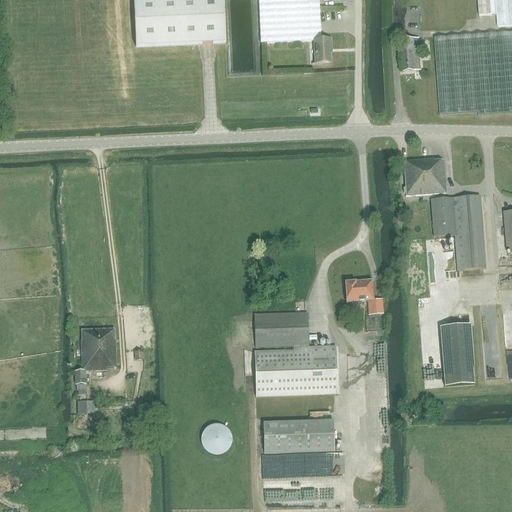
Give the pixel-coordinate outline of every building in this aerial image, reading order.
[(133,0),(136,49),(225,44),(223,0),(258,0),(261,44),(314,41),(321,40),(318,0),(323,0),(324,1),(343,0),(133,0)] [(511,0),(477,0),(479,16),(497,15),(498,27),(511,25),(511,0)] [(511,33),(475,36),(435,39),(440,115),(481,112),(481,116),(511,113),(511,33)] [(404,72),(421,71),(418,39),(401,40),(404,72)] [(321,40),(314,41),(315,64),(322,64),(322,63),(330,63),(330,50),(331,50),(331,40),(321,40)] [(403,163),(405,188),(403,190),(403,193),(406,195),(406,197),(431,195),(445,194),(446,194),(443,161),(434,162),(434,161),(403,163)] [(480,197),(452,199),(446,200),(431,201),(434,238),(455,236),(457,271),(485,269),(480,197)] [(382,301),(373,301),(372,281),(345,284),(347,304),(367,302),(368,316),(383,315),(382,301)] [(307,314),(254,315),(252,316),(255,397),(337,394),(335,347),(308,348),(307,314)] [(470,325),(440,328),(445,388),(475,385),(470,325)] [(76,386),(77,386),(77,391),(86,391),(85,385),(86,385),(85,372),(107,371),(106,369),(116,368),(115,340),(114,340),(114,330),(82,331),(82,341),(81,341),(82,372),(75,372),(76,386)] [(78,415),(97,415),(96,402),(78,403),(78,415)] [(334,452),(333,422),(263,424),(264,454),(334,452)] [(234,446),(235,443),(234,440),(233,437),(232,435),(230,432),(227,430),(225,428),(220,427),(217,427),(215,428),(211,429),(209,431),(206,433),(204,437),(203,440),(203,443),(203,446),(204,449),(205,451),(207,454),(209,456),(212,458),(216,459),(219,459),(221,459),(225,458),(229,456),(231,454),(232,452),(233,449),(234,446)] [(342,472),(342,457),(313,457),(314,473),(342,472)] [(264,487),(264,504),(323,503),(322,485),(311,485),(311,458),(262,459),(263,484),(287,483),(287,486),(264,487)]
